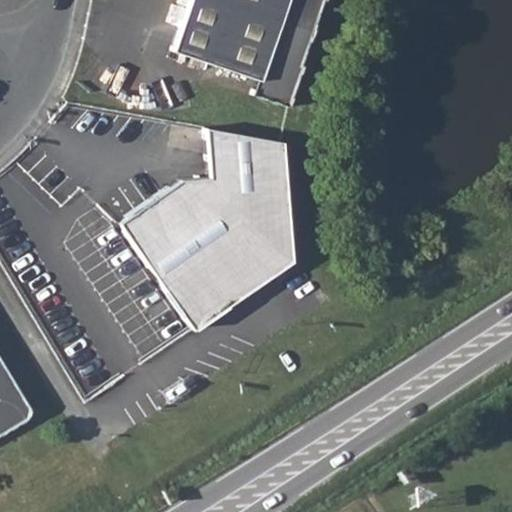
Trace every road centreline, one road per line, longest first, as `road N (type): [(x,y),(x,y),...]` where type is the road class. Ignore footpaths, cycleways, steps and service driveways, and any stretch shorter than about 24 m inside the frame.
road 1 (primary): [(400,389),(187,511)]
road 2 (primary): [(239,511),(400,389)]
road 3 (primary): [(400,389),(511,317)]
